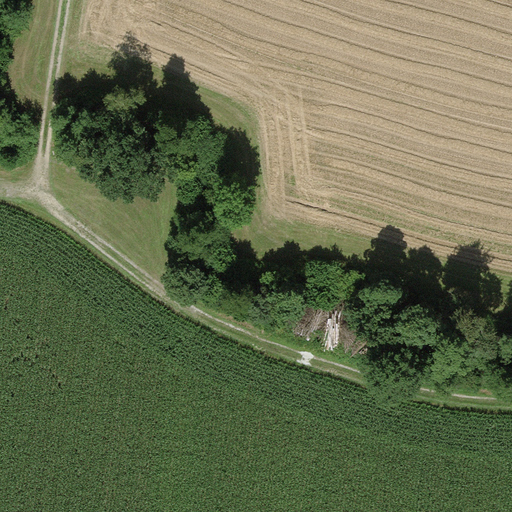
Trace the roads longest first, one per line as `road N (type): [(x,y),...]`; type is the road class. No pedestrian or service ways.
road 1 (track): [(511,403),(407,391),(280,349),(169,299),(41,190)]
road 2 (track): [(41,190),(66,0)]
